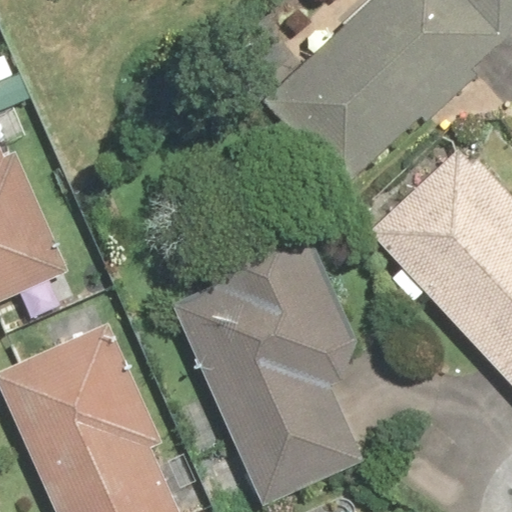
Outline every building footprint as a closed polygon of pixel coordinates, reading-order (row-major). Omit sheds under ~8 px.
[(511,0),(383,0),(276,103),(353,183),(511,29),(511,0)] [(0,304),(83,273),(31,139),(6,148),(0,131),(0,304)] [(511,198),(466,151),(375,239),(511,380),(511,198)] [(188,311),(268,508),(381,463),(346,378),(371,368),(315,230),(225,266),(235,292),(188,311)] [(106,321),(0,368),(0,380),(60,511),(171,511),(139,440),(157,432),(106,321)]
